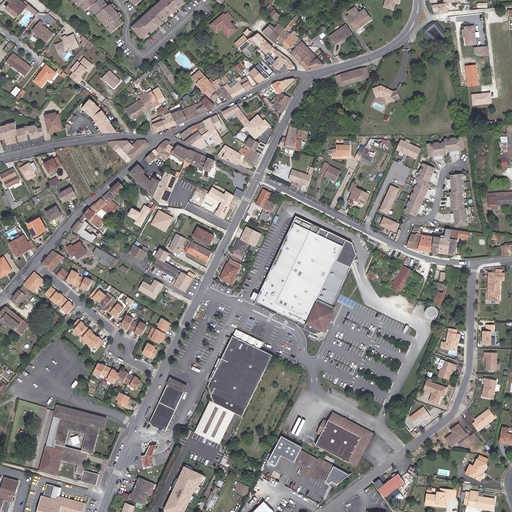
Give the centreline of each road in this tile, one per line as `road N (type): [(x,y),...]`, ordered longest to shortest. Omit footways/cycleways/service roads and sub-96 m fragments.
road 1 (residential): [(328,511),(451,420),(471,362),(472,262)]
road 2 (tertiary): [(258,176),(159,375)]
road 3 (residential): [(159,135),(35,264)]
road 4 (residential): [(35,264),(119,337),(125,357),(159,375)]
road 5 (residential): [(311,78),(277,78),(159,135)]
road 6 (residential): [(0,157),(159,135)]
road 7 (residential): [(258,176),(399,246)]
road 8 (tertiary): [(159,375),(101,511)]
road 9 (tertiary): [(418,0),(410,26),(387,49),(311,78)]
